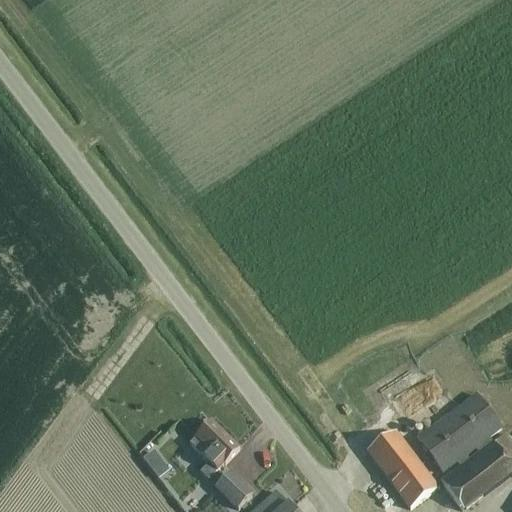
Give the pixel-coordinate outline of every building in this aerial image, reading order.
[(435,323),(458,307),(437,278),(415,294),(435,323)] [(470,281),(452,294),(475,326),(493,313),(470,281)] [(393,293),(371,305),(384,327),(405,315),(393,293)] [(412,316),(391,326),(409,367),(431,358),(412,316)] [(359,335),(382,389),(401,381),(378,328),(359,335)] [(102,387),(127,401),(143,372),(118,358),(102,387)] [(428,409),(465,389),(455,369),(418,389),(428,409)] [(443,477),(501,432),(476,399),(417,443),(443,477)] [(189,446),(200,457),(211,468),(202,477),(209,483),(241,451),(212,423),(189,446)] [(409,511),(410,511),(439,490),(396,435),(366,455),(409,511)] [(511,471),(510,470),(511,468),(511,448),(505,439),(491,449),(490,447),(440,486),(459,511),(471,511),(511,481),(511,471)] [(240,511),(253,498),(230,475),(216,489),(240,511)] [(289,511),(276,497),(258,511),(289,511)]
